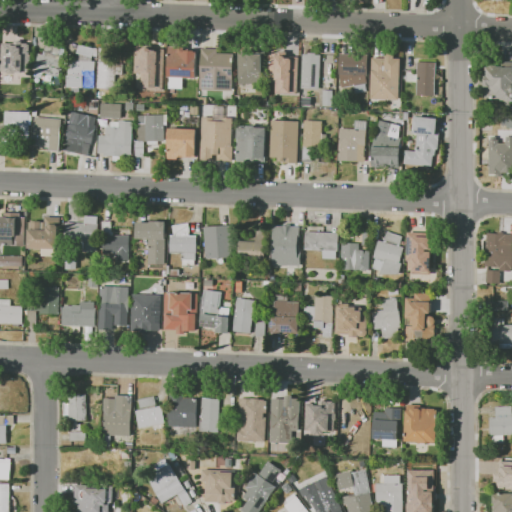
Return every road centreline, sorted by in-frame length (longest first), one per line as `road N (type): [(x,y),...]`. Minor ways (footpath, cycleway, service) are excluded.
road 1 (residential): [(511,200),(0,180)]
road 2 (residential): [(511,29),(0,10)]
road 3 (residential): [(511,373),(0,355)]
road 4 (residential): [(458,27),(458,511)]
road 5 (residential): [(43,358),(45,511)]
